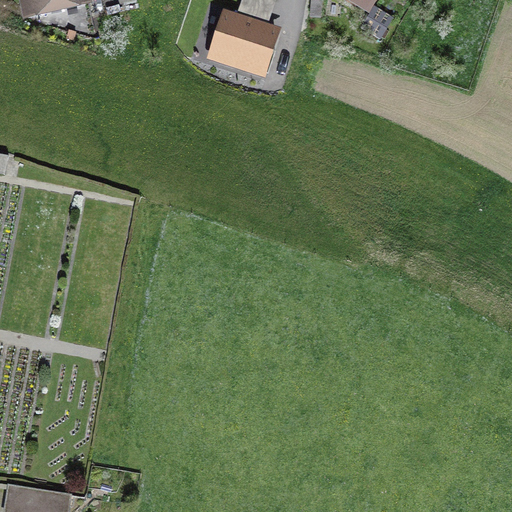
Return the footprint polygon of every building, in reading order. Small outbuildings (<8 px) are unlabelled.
[(22,0),(26,12),(83,0),(22,0)] [(374,9),(362,28),(380,38),(390,19),(374,9)] [(275,33),(226,17),(213,57),(262,73),(275,33)] [(8,156),(0,154),(0,173),(4,175),(8,156)] [(63,511),(66,496),(12,487),(8,511),(63,511)]
